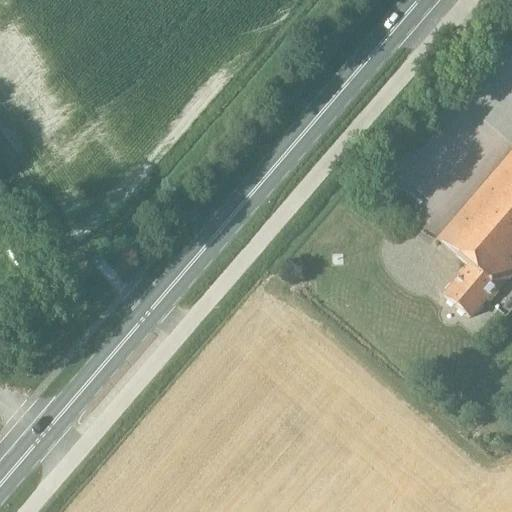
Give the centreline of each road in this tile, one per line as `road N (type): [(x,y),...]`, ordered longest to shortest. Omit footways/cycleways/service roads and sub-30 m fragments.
road 1 (unclassified): [(72,463),(457,14)]
road 2 (primary): [(43,436),(420,0)]
